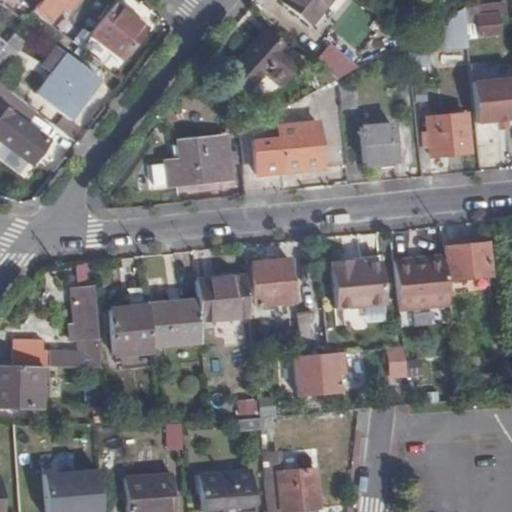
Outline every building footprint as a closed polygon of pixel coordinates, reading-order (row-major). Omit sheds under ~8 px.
[(39,0),(35,5),(50,18),(58,8),(63,11),(71,0),(39,0)] [(145,23),(116,0),(90,33),(79,46),(85,51),(96,38),(112,49),(120,55),(145,23)] [(331,0),(282,0),(280,3),(311,24),(331,0)] [(506,15),(505,4),(462,8),(466,38),(500,35),(497,15),(506,15)] [(465,44),(461,8),(407,39),(409,68),(427,67),(425,48),(465,44)] [(79,46),(90,33),(85,30),(81,36),(75,32),(69,38),(79,46)] [(279,84),(298,62),(262,31),(224,76),(243,93),(263,71),(279,84)] [(4,44),(3,45),(14,54),(23,42),(12,33),(4,44)] [(85,51),(101,64),(112,49),(96,38),(85,51)] [(328,45),(314,59),(336,78),(337,77),(353,68),(354,67),(328,45)] [(66,115),(94,78),(66,55),(37,92),(66,115)] [(337,77),(340,109),(358,106),(353,68),(337,77)] [(511,118),(511,77),(470,82),(476,122),(511,118)] [(22,122),(34,107),(5,85),(0,91),(0,139),(27,160),(43,139),(22,122)] [(468,152),(464,115),(425,118),(428,156),(468,152)] [(78,127),(65,117),(58,126),(71,137),(78,127)] [(319,166),(315,122),(277,126),(282,170),(319,166)] [(394,160),(390,125),(360,127),(363,162),(394,160)] [(165,162),(168,183),(227,177),(225,166),(230,165),(241,164),(238,136),(183,142),(185,160),(174,161),(165,162)] [(183,142),(173,144),(174,161),(185,160),(183,142)] [(466,242),(440,243),(441,248),(445,247),(448,280),(487,276),(485,246),(466,246),(466,242)] [(399,311),(447,307),(442,257),(421,259),(421,263),(409,264),(409,260),(393,261),(399,311)] [(288,259),(251,263),(257,306),(293,303),(288,259)] [(382,263),(363,265),(352,266),(352,261),(332,263),(336,310),(386,306),(382,263)] [(249,317),(244,275),(196,279),(197,299),(200,321),(249,317)] [(100,369),(92,287),(77,288),(78,301),(73,301),(77,339),(90,338),(91,352),(50,352),(50,358),(50,367),(100,369)] [(197,299),(147,304),(152,347),(202,342),(200,321),(197,299)] [(152,347),(147,304),(109,308),(112,355),(152,352),(152,347)] [(328,344),(325,313),(297,315),(300,345),(328,344)] [(254,330),(256,357),(278,355),(276,329),(254,330)] [(41,359),(41,357),(42,342),(14,339),(14,356),(17,356),(41,359)] [(388,377),(405,376),(402,349),(386,350),(388,377)] [(328,354),(295,357),(297,397),(338,394),(337,376),(337,369),(344,369),(343,354),(328,354)] [(50,367),(50,358),(41,357),(41,359),(17,356),(17,364),(44,366),(50,367)] [(17,364),(0,364),(0,406),(43,407),(44,366),(17,364)] [(260,400),(261,414),(274,414),(272,399),(260,400)] [(267,511),(315,507),(312,469),(277,472),(276,451),(262,452),(267,511)] [(83,456),(83,463),(85,480),(99,479),(96,455),(83,456)] [(31,511),(99,506),(99,479),(85,480),(83,463),(28,467),(31,511)] [(253,511),(248,471),(198,475),(200,511),(253,511)] [(174,511),(172,474),(124,478),(126,511),(174,511)]
